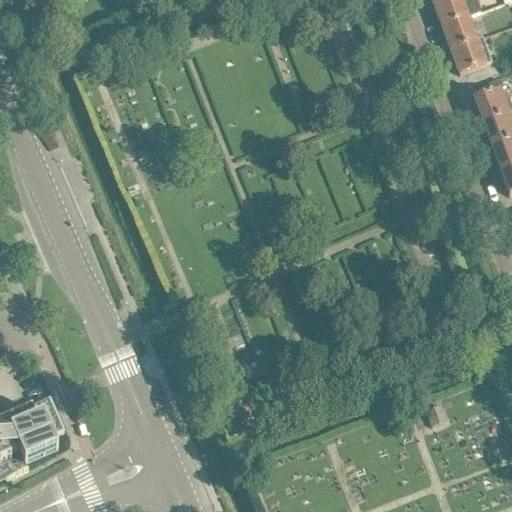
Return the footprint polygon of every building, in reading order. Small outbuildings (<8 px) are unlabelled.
[(480,16),(473,0),(452,0),(433,8),(441,31),(468,21),(480,16)] [(476,44),(468,21),(441,31),(450,55),(482,43),(482,42),(476,44)] [(459,78),(468,75),(491,66),(482,43),(450,55),(459,78)] [(504,94),(500,83),(474,92),(478,103),(473,105),(482,129),(511,117),(511,111),(505,93),(504,94)] [(491,152),(511,144),(511,117),(482,129),(491,152)] [(500,176),(511,171),(511,144),(491,152),(500,176)] [(509,199),(511,198),(511,171),(500,176),(509,199)] [(240,428),(254,422),(245,398),(231,404),(240,428)] [(0,464),(20,456),(25,466),(58,452),(53,441),(64,436),(49,403),(0,424),(0,464)] [(432,430),(445,425),(440,409),(426,415),(432,430)]
